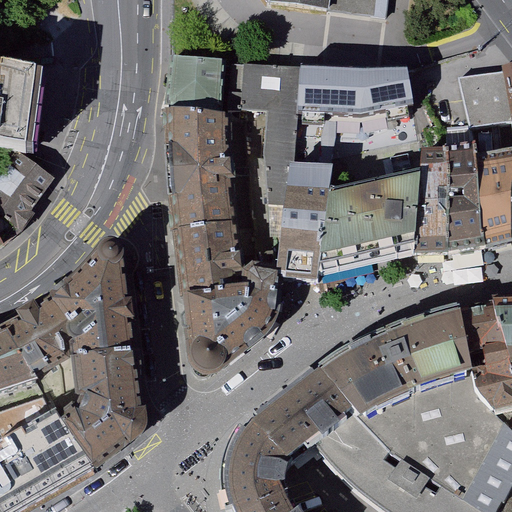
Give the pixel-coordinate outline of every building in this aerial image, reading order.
[(268,0),(274,7),(391,25),(393,0),(268,0)] [(168,114),(225,119),(230,67),(176,62),(171,113),(168,113),(168,114)] [(299,111),(303,74),(247,69),(244,115),(270,118),(267,160),(271,275),(282,276),(293,166),(297,125),(299,111)] [(409,106),(406,73),(303,74),(299,111),(364,116),(409,106)] [(483,153),(491,250),(511,244),(511,103),(506,76),(462,81),(467,100),(474,127),(475,132),(483,153)] [(0,162),(31,165),(36,84),(4,82),(3,86),(0,86),(0,162)] [(225,119),(168,114),(170,187),(176,239),(243,230),(235,120),(225,119)] [(453,256),(491,250),(483,153),(455,154),(453,256)] [(425,179),(419,254),(453,256),(455,154),(426,156),(425,179)] [(0,189),(0,249),(3,256),(14,243),(22,232),(55,188),(40,178),(23,166),(0,189)] [(282,276),(281,280),(319,284),(319,276),(335,198),(339,170),(293,166),(282,276)] [(335,198),(319,276),(419,254),(425,179),(335,198)] [(176,239),(184,303),(220,298),(217,281),(249,277),(243,230),(176,239)] [(60,305),(85,344),(87,353),(86,365),(137,359),(136,336),(129,273),(133,268),(134,264),(134,256),(131,251),(126,248),(119,247),(113,250),(109,256),(93,273),(76,292),(60,305)] [(220,298),(184,303),(192,368),(195,374),(200,378),(206,377),(213,375),(220,370),(228,363),(253,344),(267,334),(274,323),(277,307),(281,280),(282,276),(271,275),(257,274),(250,282),(247,294),(220,298)] [(60,305),(20,332),(46,385),(77,368),(79,355),(78,349),(85,344),(60,305)] [(511,312),(499,313),(511,356),(511,312)] [(511,356),(499,313),(468,317),(478,382),(483,400),(508,419),(511,418),(511,356)] [(478,382),(468,317),(438,325),(408,335),(380,347),(352,361),(325,377),(366,425),(401,405),(439,391),(478,382)] [(0,404),(46,385),(20,332),(0,341),(0,404)] [(83,422),(71,426),(96,467),(121,451),(136,440),(141,437),(145,430),(145,420),(137,359),(86,365),(89,404),(91,406),(83,422)] [(385,446),(366,425),(325,377),(308,390),(273,417),(262,427),(254,417),(252,419),(293,471),(320,449),(346,480),(376,507),(382,511),(470,511),(449,498),(427,482),(405,464),(385,446)] [(293,471),(252,419),(234,437),(223,458),(218,482),(220,505),(222,511),(268,511),(297,501),(288,485),(291,472),(293,471)] [(0,458),(0,511),(22,511),(34,505),(76,481),(96,467),(71,426),(68,420),(0,458)] [(304,511),(297,501),(268,511),(304,511)]
